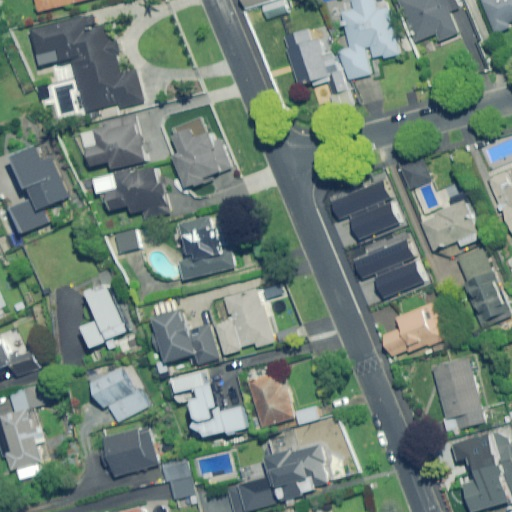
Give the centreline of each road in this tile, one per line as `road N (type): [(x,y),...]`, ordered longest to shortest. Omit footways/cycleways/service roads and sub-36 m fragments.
road 1 (residential): [(423,511),(286,159)]
road 2 (residential): [(286,159),(511,100)]
road 3 (residential): [(286,159),(221,0)]
